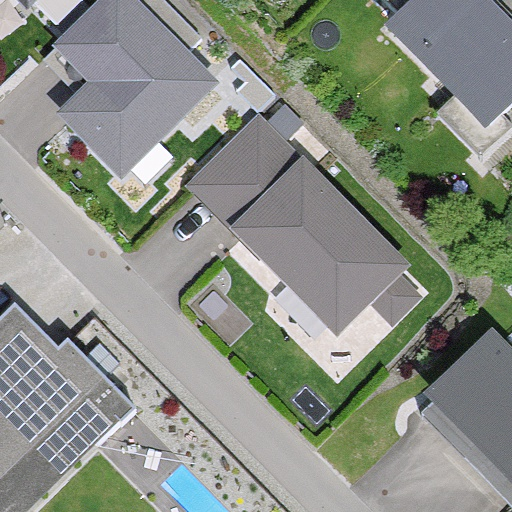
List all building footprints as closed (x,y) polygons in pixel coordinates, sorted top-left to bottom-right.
[(57,0),(23,0),(43,17),(57,0)] [(511,17),(493,0),(385,0),(410,23),(392,42),(466,111),(448,129),(496,174),(511,156),(511,17)] [(161,42),(121,5),(52,78),(86,110),(65,133),(136,199),(236,93),(171,32),(161,42)] [(416,277),(256,127),(190,197),(350,347),(416,277)] [(0,439),(0,511),(66,511),(160,416),(93,351),(79,367),(33,323),(0,356),(0,418),(11,429),(0,439)] [(511,373),(493,355),(425,422),(511,509),(511,373)]
